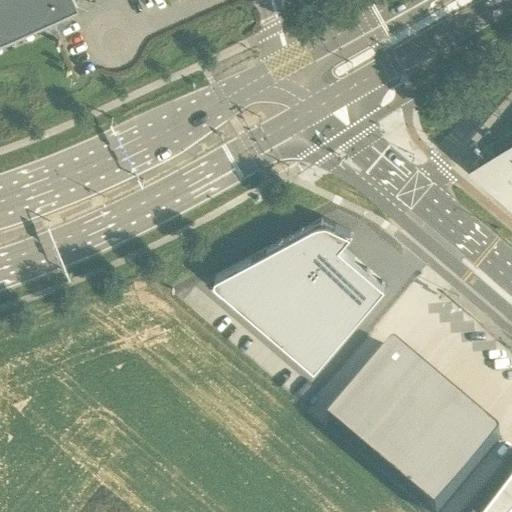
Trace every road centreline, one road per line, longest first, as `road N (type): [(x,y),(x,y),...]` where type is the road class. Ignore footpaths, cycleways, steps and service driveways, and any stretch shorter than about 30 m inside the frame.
road 1 (secondary): [(0,265),(127,212),(297,118)]
road 2 (secondary): [(284,65),(135,147),(0,202)]
road 3 (secondary): [(322,105),(511,0)]
road 4 (unclassified): [(397,216),(511,314)]
road 5 (unclassified): [(297,118),(397,216)]
road 6 (unclassified): [(511,94),(462,134),(416,193)]
road 7 (secondary): [(399,0),(284,65)]
road 8 (unclassified): [(416,193),(322,105)]
road 9 (unclassified): [(511,276),(416,193)]
